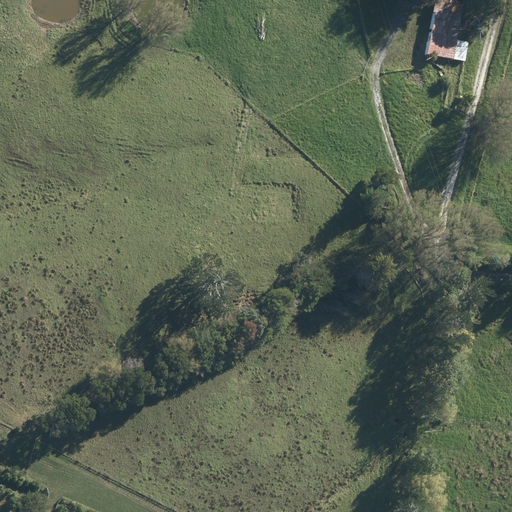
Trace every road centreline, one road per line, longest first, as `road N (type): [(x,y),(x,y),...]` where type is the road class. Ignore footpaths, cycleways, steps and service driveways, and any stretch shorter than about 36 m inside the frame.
road 1 (track): [(511,283),(455,281),(426,268),(360,0)]
road 2 (track): [(455,281),(498,0)]
